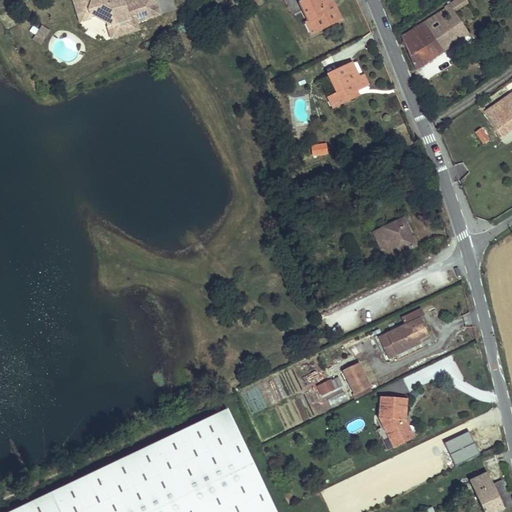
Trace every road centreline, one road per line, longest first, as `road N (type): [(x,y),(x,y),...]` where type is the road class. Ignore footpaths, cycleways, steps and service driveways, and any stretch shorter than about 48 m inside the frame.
road 1 (unclassified): [(370,0),(465,250)]
road 2 (unclassified): [(465,250),(511,424)]
